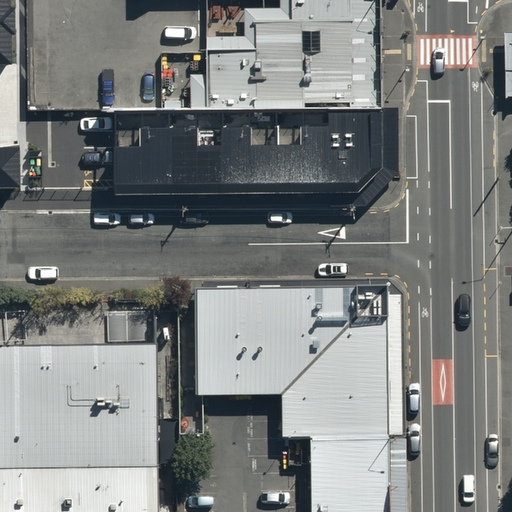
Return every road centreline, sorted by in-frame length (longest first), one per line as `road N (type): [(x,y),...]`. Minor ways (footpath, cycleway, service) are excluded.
road 1 (residential): [(454,244),(0,245)]
road 2 (tertiary): [(454,244),(457,511)]
road 3 (tertiary): [(451,0),(454,244)]
